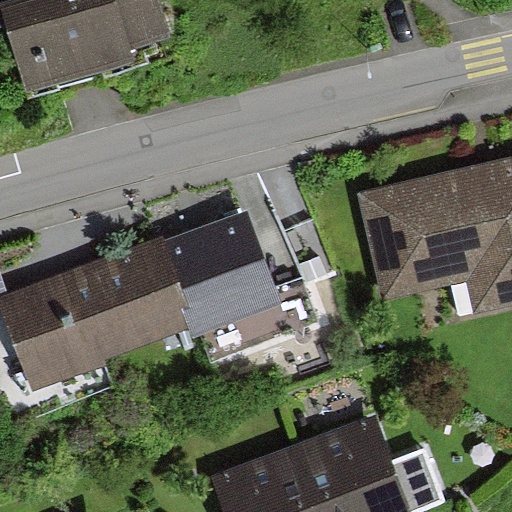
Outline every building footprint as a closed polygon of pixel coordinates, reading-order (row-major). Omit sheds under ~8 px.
[(168,50),(154,0),(0,0),(0,29),(15,25),(31,86),(168,50)] [(511,165),(365,199),(388,299),(469,280),(476,308),(511,300),(511,165)] [(248,209),(161,241),(188,315),(275,284),(248,209)] [(161,241),(9,295),(36,370),(188,315),(161,241)] [(404,511),(374,423),(299,449),(321,511),(404,511)] [(321,511),(299,449),(225,475),(238,511),(321,511)]
